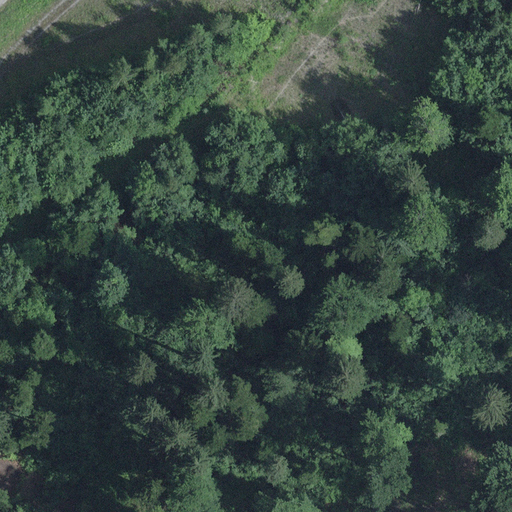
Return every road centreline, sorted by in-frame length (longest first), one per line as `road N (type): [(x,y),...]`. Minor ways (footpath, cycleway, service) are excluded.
road 1 (track): [(0,257),(158,151),(276,56),(329,0)]
road 2 (track): [(0,90),(50,56),(178,0)]
road 3 (track): [(0,87),(45,29),(84,0)]
